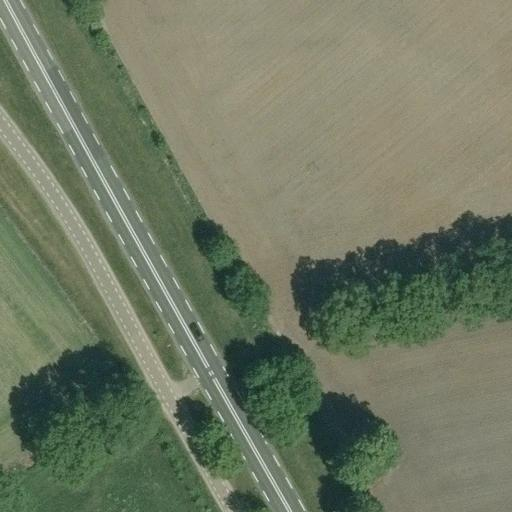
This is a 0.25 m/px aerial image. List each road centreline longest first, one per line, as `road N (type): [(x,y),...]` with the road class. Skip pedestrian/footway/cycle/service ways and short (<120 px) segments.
road 1 (primary): [(288,511),(3,0)]
road 2 (unclassified): [(233,511),(68,214),(0,122)]
